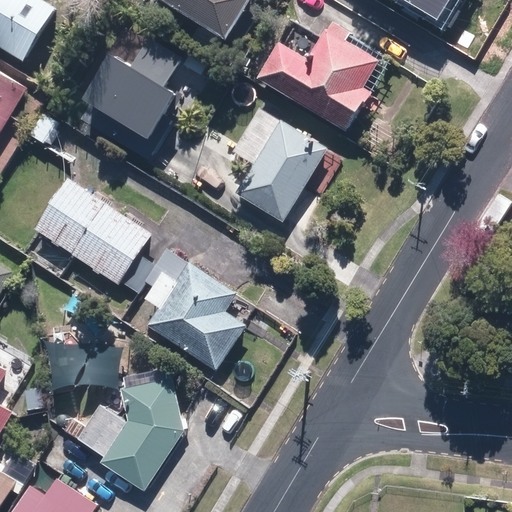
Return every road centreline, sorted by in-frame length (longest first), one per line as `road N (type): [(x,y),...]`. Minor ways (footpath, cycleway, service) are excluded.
road 1 (residential): [(336,410),(511,117)]
road 2 (residential): [(336,410),(511,434)]
